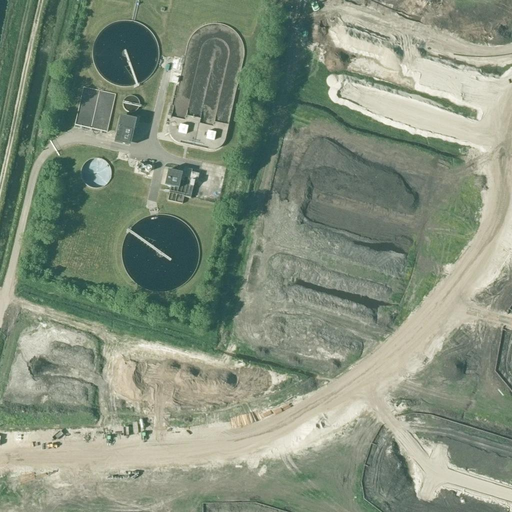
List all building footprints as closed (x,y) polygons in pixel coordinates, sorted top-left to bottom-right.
[(120,117),(120,118),(116,135),(114,143),(130,147),(136,120),(120,117)] [(198,175),(178,170),(177,173),(167,171),(164,186),(170,188),(167,202),(181,205),(183,198),(190,199),(193,183),(196,183),(198,175)] [(448,440),(442,461),(448,463),(455,442),(448,440)] [(465,443),(459,461),(483,468),(485,464),(492,466),(496,452),(465,443)] [(442,500),(438,511),(464,511),(466,508),(442,500)]
